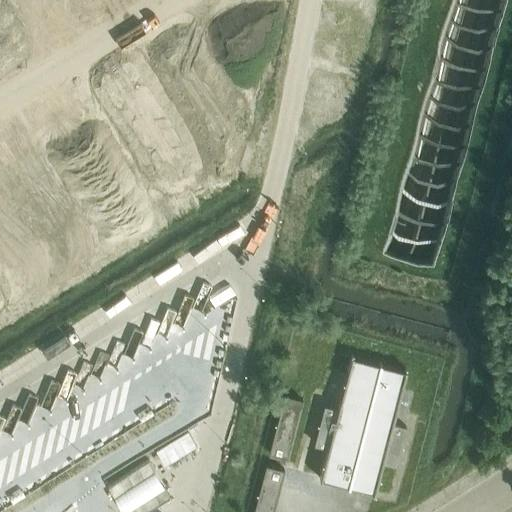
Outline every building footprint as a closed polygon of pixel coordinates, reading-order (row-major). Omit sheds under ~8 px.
[(447,0),(441,23),(402,168),(380,255),(435,269),(456,185),(478,101),(505,0),(447,0)] [(399,424),(393,422),(402,388),(407,369),(352,354),(346,375),(338,408),(331,407),(325,405),(315,443),(327,447),(328,447),(320,478),(375,492),(383,461),(396,464),(406,426),(399,424)] [(287,457),(303,399),(285,394),(269,453),(287,457)] [(149,463),(108,488),(115,498),(155,473),(149,463)] [(273,511),(285,469),(267,464),(254,511),(273,511)] [(164,487),(123,511),(145,511),(157,505),(170,497),(164,487)]
